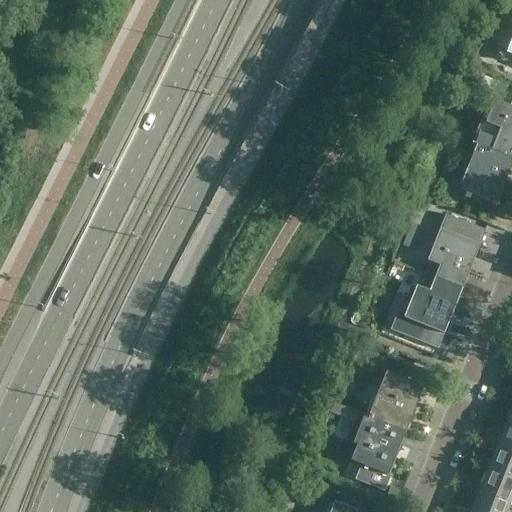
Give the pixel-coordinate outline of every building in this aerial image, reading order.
[(511,7),(503,4),(498,17),(511,22),(511,7)] [(473,70),(467,87),(491,97),(498,80),(473,70)] [(471,144),(476,146),(511,160),(511,108),(494,101),(485,123),(480,121),(471,144)] [(495,205),(511,163),(511,160),(476,146),(458,190),(495,205)] [(429,204),(417,200),(412,212),(425,217),(429,204)] [(425,261),(419,274),(461,290),(472,263),(468,261),(469,259),(470,259),(472,253),(471,253),(474,245),(479,247),(479,246),(434,228),(434,229),(437,231),(425,259),(422,258),(421,260),(425,261)] [(450,318),(461,290),(419,274),(415,286),(411,285),(411,286),(414,288),(402,316),(399,315),(399,317),(423,327),(417,341),(438,349),(444,334),(439,332),(442,324),(443,325),(446,319),(445,318),(446,316),(450,318)] [(397,377),(386,372),(379,388),(376,387),(375,388),(379,389),(368,417),(405,432),(409,421),(412,422),(414,416),(416,410),(414,409),(422,388),(424,389),(431,373),(403,362),(397,377)] [(335,404),(331,413),(341,417),(345,408),(335,404)] [(400,444),(405,432),(368,417),(357,444),(354,443),(353,444),(357,445),(350,461),(360,465),(354,480),(384,492),(390,476),(388,475),(395,457),(398,458),(400,451),(403,445),(400,444)] [(511,428),(505,426),(496,449),(511,455),(511,428)] [(511,455),(496,449),(487,471),(511,480),(511,455)] [(312,458),(312,459),(312,460),(313,461),(313,462),(314,462),(314,463),(315,463),(315,464),(316,464),(317,464),(318,464),(319,464),(320,464),(321,463),(322,463),(322,462),(323,461),(323,460),(323,459),(323,458),(323,457),(323,456),(322,456),(322,455),(321,454),(320,454),(320,453),(319,453),(318,453),(317,453),(316,453),(316,454),(315,454),(314,454),(314,455),(313,456),(313,457),(312,457),(312,458)] [(509,506),(511,496),(511,480),(487,471),(478,493),(509,506)] [(506,511),(509,506),(478,493),(470,511),(506,511)] [(358,511),(334,502),(333,505),(321,501),(316,511),(358,511)]
